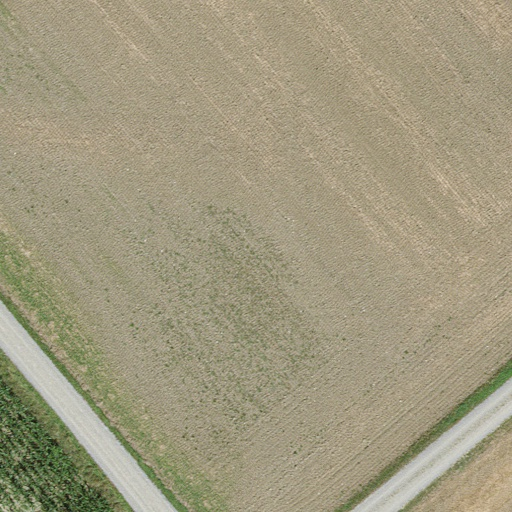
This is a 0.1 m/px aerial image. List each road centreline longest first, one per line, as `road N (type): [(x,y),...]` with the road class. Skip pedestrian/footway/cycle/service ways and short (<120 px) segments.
road 1 (track): [(0,297),(167,511)]
road 2 (track): [(511,382),(355,511)]
